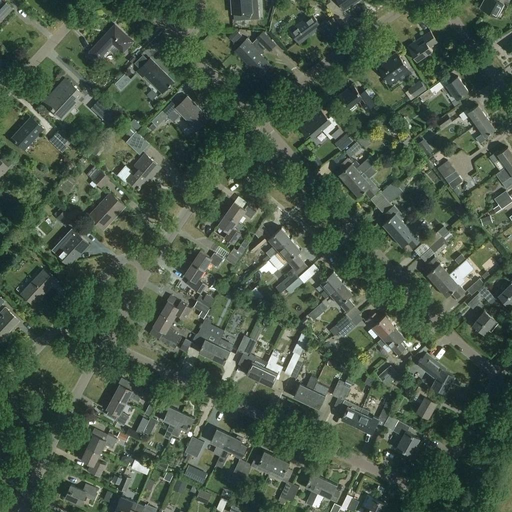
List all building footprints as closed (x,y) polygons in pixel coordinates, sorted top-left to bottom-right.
[(6,2),(3,0),(0,0),(0,23),(13,9),(6,2)] [(232,0),(233,13),(236,13),(236,19),(259,18),(258,0),(232,0)] [(359,0),(337,0),(344,10),(359,0)] [(496,0),(484,0),(480,8),(497,17),(506,1),(509,3),(510,0),(496,0)] [(321,26),(312,14),(290,31),(299,43),(321,26)] [(134,41),(115,24),(89,52),(92,55),(90,57),(98,64),(104,58),(102,55),(113,43),(123,52),(134,41)] [(237,30),(229,37),(236,43),(243,36),(237,30)] [(431,47),(438,42),(431,31),(408,47),(418,62),(433,51),(431,47)] [(265,34),(261,34),(258,38),(253,43),(249,39),(236,51),(260,76),(271,65),(260,55),(267,48),(270,51),(276,45),(265,34)] [(412,74),(408,70),(397,54),(379,67),(390,82),(398,77),(401,82),(412,74)] [(174,82),(150,58),(137,71),(143,77),(145,75),(163,93),(174,82)] [(132,79),(126,73),(115,83),(121,90),(132,79)] [(468,91),(458,77),(447,85),(447,86),(442,89),(446,95),(451,91),(457,99),(468,91)] [(86,97),(65,78),(44,102),(62,119),(74,106),(76,108),(86,97)] [(408,89),(415,97),(426,89),(420,80),(408,89)] [(376,105),(374,101),(365,90),(361,94),(354,85),(339,96),(348,108),(358,101),(365,109),(367,112),(376,105)] [(424,101),(434,94),(429,89),(420,96),(424,101)] [(209,117),(188,96),(176,108),(197,129),(209,117)] [(106,122),(115,112),(100,98),(91,108),(106,122)] [(470,115),(477,124),(487,117),(478,105),(469,111),(468,109),(459,115),(463,120),(465,119),(465,118),(470,115)] [(321,110),(303,125),(300,128),(307,137),(311,134),(314,137),(323,130),(326,134),(329,132),(335,139),(343,133),(337,125),(335,127),(331,122),(321,110)] [(157,126),(168,116),(163,111),(152,121),(157,126)] [(442,128),(452,120),(448,115),(438,122),(442,128)] [(407,120),(405,116),(399,120),(402,124),(407,120)] [(487,117),(477,124),(483,133),(478,137),(478,136),(476,138),(480,144),(488,138),(487,135),(495,129),(487,117)] [(24,149),(43,129),(31,118),(12,138),(24,149)] [(131,123),(126,129),(132,134),(127,140),(141,151),(151,141),(137,129),(131,123)] [(54,135),(56,136),(51,141),(59,149),(69,139),(58,130),(54,135)] [(400,138),(403,142),(410,136),(406,132),(400,138)] [(347,133),(339,140),(345,148),(354,141),(347,133)] [(345,151),(350,157),(362,147),(364,149),(370,143),(363,135),(345,151)] [(433,150),(429,144),(424,139),(418,144),(427,155),(433,150)] [(500,157),(506,166),(511,162),(511,152),(508,147),(499,153),(498,151),(489,157),(493,163),(495,161),(500,157)] [(126,182),(128,180),(140,189),(153,174),(154,176),(161,167),(145,153),(138,162),(140,163),(133,171),(126,165),(117,175),(126,182)] [(4,155),(0,158),(0,177),(8,168),(10,170),(14,165),(4,155)] [(339,175),(349,186),(372,165),(372,166),(375,162),(370,157),(357,168),(348,158),(340,165),(344,170),(339,175)] [(437,168),(441,173),(452,166),(448,160),(437,168)] [(511,162),(506,166),(496,174),(506,189),(511,184),(511,162)] [(372,165),(349,186),(359,197),(365,191),(370,198),(379,190),(369,178),(377,171),(372,166),(372,165)] [(89,174),(93,178),(92,179),(102,188),(111,178),(101,169),(97,166),(89,174)] [(441,173),(445,179),(456,171),(452,166),(441,173)] [(445,179),(449,183),(459,176),(456,171),(445,179)] [(459,176),(449,183),(453,189),(463,181),(459,176)] [(381,192),(385,197),(386,197),(398,186),(394,181),(381,192)] [(398,186),(386,197),(390,202),(403,191),(398,186)] [(495,199),(498,204),(510,196),(506,191),(495,199)] [(126,206),(111,192),(89,216),(95,221),(104,229),(126,206)] [(511,198),(510,196),(498,204),(499,205),(493,209),(496,213),(511,201),(511,198)] [(259,208),(265,212),(270,206),(263,201),(259,208)] [(227,213),(238,221),(244,213),(251,218),(257,210),(249,204),(245,209),(235,202),(227,213)] [(391,203),(388,205),(391,208),(384,214),(389,219),(383,224),(393,235),(406,224),(402,219),(405,217),(394,205),(394,206),(391,203)] [(460,205),(455,209),(461,216),(467,212),(460,205)] [(66,226),(75,216),(66,208),(57,218),(66,226)] [(238,221),(227,213),(227,214),(225,212),(221,218),(223,219),(219,225),(229,232),(226,237),(234,243),(240,234),(233,229),(238,221)] [(487,217),(480,219),(482,226),(489,224),(487,217)] [(421,241),(416,235),(406,224),(393,235),(402,247),(407,242),(413,248),(421,241)] [(4,226),(0,230),(5,236),(9,231),(4,226)] [(425,242),(430,247),(448,231),(444,226),(425,242)] [(72,228),(52,249),(57,254),(69,265),(78,256),(79,257),(90,244),(77,232),(72,228)] [(271,257),(279,250),(292,239),(282,228),(269,239),(274,245),(266,252),(271,257)] [(430,247),(429,248),(434,252),(452,236),(448,231),(430,247)] [(263,236),(250,248),(254,252),(267,241),(265,237),(263,236)] [(299,277),(309,268),(302,260),(297,254),(301,250),(292,239),(279,250),(293,267),(292,269),(294,271),(282,283),(286,288),(299,277)] [(234,247),(231,252),(239,258),(246,248),(241,245),(237,250),(234,247)] [(201,251),(193,262),(205,270),(210,262),(218,267),(223,259),(214,253),(211,258),(201,251)] [(239,258),(231,252),(226,259),(234,265),(239,258)] [(462,262),(468,256),(464,252),(458,258),(462,262)] [(435,257),(427,264),(432,270),(427,274),(437,286),(450,274),(435,257)] [(447,297),(451,292),(457,299),(465,292),(461,287),(466,283),(463,280),(475,269),(476,271),(476,270),(466,259),(450,274),(437,286),(447,297)] [(205,270),(193,262),(185,274),(195,281),(192,286),(201,292),(207,284),(199,278),(205,270)] [(55,282),(43,270),(20,294),(32,304),(40,295),(41,297),(55,282)] [(321,283),(330,294),(343,283),(334,271),(321,283)] [(482,276),(486,280),(491,276),(490,275),(487,272),(482,276)] [(303,281),(299,277),(286,288),(290,293),(303,281)] [(483,282),(479,278),(467,290),(472,295),(477,290),(478,291),(483,285),(485,284),(483,282)] [(343,283),(330,294),(346,312),(354,304),(349,298),(353,294),(343,283)] [(495,292),(498,295),(509,306),(511,303),(511,284),(511,283),(505,289),(502,286),(495,292)] [(266,295),(266,294),(258,285),(251,291),(259,300),(265,295),(266,295)] [(479,292),(484,297),(491,304),(499,297),(495,292),(493,295),(483,285),(478,291),(479,292)] [(484,297),(479,292),(467,305),(472,310),(484,297)] [(207,294),(205,297),(203,295),(199,301),(209,307),(213,302),(215,299),(207,294)] [(325,299),(311,312),(317,318),(331,305),(325,299)] [(169,300),(161,313),(173,320),(178,313),(186,318),(193,306),(182,300),(178,306),(169,300)] [(194,307),(197,309),(206,314),(207,314),(210,308),(197,301),(194,307)] [(0,340),(19,321),(4,307),(0,311),(0,315),(1,316),(0,317),(0,340)] [(497,322),(484,311),(473,324),(485,334),(488,330),(490,331),(497,322)] [(173,320),(161,313),(154,325),(164,331),(160,338),(176,348),(183,336),(169,328),(173,320)] [(373,327),(382,338),(396,326),(386,315),(381,320),(375,313),(367,320),(373,327)] [(207,315),(202,331),(209,333),(214,317),(207,315)] [(334,326),(339,332),(351,321),(346,315),(334,326)] [(351,321),(339,332),(343,337),(356,325),(351,321)] [(396,326),(382,338),(378,342),(382,347),(387,343),(398,355),(406,348),(401,342),(406,337),(396,326)] [(251,353),(257,340),(245,335),(237,350),(243,353),(249,356),(251,353)] [(199,352),(212,358),(218,344),(206,338),(199,352)] [(186,352),(192,342),(186,339),(180,348),(186,352)] [(218,344),(212,358),(224,364),(231,350),(218,344)] [(279,357),(281,352),(274,349),(272,354),(268,362),(266,366),(259,380),(272,386),(278,373),(280,373),(283,366),(276,363),(279,357)] [(372,356),(368,351),(363,355),(368,360),(372,356)] [(247,363),(251,365),(246,374),(259,380),(266,366),(268,362),(259,357),(251,353),(249,356),(243,353),(238,363),(245,367),(247,363)] [(418,363),(424,367),(437,378),(433,386),(433,387),(431,391),(437,395),(439,390),(445,393),(455,376),(444,370),(445,369),(426,354),(418,363)] [(285,373),(290,375),(298,360),(292,357),(285,373)] [(298,360),(290,375),(297,378),(304,363),(298,360)] [(391,365),(378,376),(385,384),(387,385),(399,375),(395,371),(395,370),(391,365)] [(307,403),(313,389),(318,379),(311,375),(306,386),(301,383),(294,397),(307,403)] [(332,395),(338,398),(345,382),(339,380),(332,395)] [(345,382),(338,398),(344,401),(351,385),(345,382)] [(130,389),(120,383),(113,396),(126,403),(130,396),(137,400),(144,389),(133,383),(130,389)] [(429,392),(419,386),(414,395),(423,400),(417,411),(429,418),(437,403),(426,397),(429,392)] [(313,389),(307,403),(320,409),(326,395),(313,389)] [(126,403),(113,396),(106,408),(109,410),(106,415),(124,425),(129,416),(121,411),(126,403)] [(345,399),(344,401),(340,411),(345,413),(342,419),(354,425),(362,408),(345,399)] [(385,420),(392,405),(386,402),(379,417),(385,420)] [(151,416),(155,407),(150,404),(145,413),(151,416)] [(163,419),(170,423),(164,436),(170,439),(176,426),(182,412),(169,406),(163,419)] [(373,417),(368,415),(370,411),(363,408),(362,408),(354,425),(372,433),(379,419),(373,416),(373,417)] [(182,412),(176,426),(188,431),(195,418),(182,412)] [(384,425),(393,430),(403,436),(397,447),(411,455),(420,439),(407,431),(410,426),(398,420),(390,415),(384,425)] [(157,420),(151,417),(144,432),(150,435),(157,420)] [(139,440),(142,434),(130,427),(126,434),(139,440)] [(214,453),(219,455),(230,434),(217,428),(211,442),(217,445),(214,453)] [(120,432),(117,437),(127,442),(129,437),(120,432)] [(87,447),(100,453),(104,444),(112,448),(117,438),(107,433),(104,439),(93,433),(87,447)] [(236,437),(230,434),(219,455),(227,459),(230,451),(236,454),(242,457),(247,446),(241,443),(243,439),(237,436),(236,437)] [(191,454),(198,439),(193,436),(186,451),(191,454)] [(198,439),(191,454),(198,457),(205,442),(198,439)] [(96,461),(100,453),(87,447),(81,459),(93,465),(90,470),(100,474),(104,465),(96,461)] [(257,454),(252,464),(251,465),(252,465),(269,474),(277,456),(265,450),(262,456),(257,454)] [(123,456),(121,461),(128,464),(131,457),(127,455),(123,456)] [(269,474),(287,482),(287,481),(292,471),(287,468),(290,462),(277,456),(269,474)] [(132,468),(140,471),(144,462),(136,458),(132,468)] [(233,474),(239,476),(246,461),(240,459),(233,474)] [(157,466),(164,470),(166,465),(159,461),(157,466)] [(251,465),(252,464),(246,461),(239,476),(245,479),(252,465),(251,465)] [(166,477),(173,480),(176,472),(169,469),(166,477)] [(199,469),(193,480),(203,484),(208,473),(199,469)] [(306,487),(312,490),(307,502),(313,505),(318,493),(325,479),(312,473),(306,487)] [(113,481),(120,484),(122,478),(115,475),(113,481)] [(124,475),(122,478),(120,484),(118,488),(126,492),(132,478),(124,475)] [(151,490),(155,481),(149,479),(145,488),(151,490)] [(187,483),(178,479),(174,488),(184,491),(187,483)] [(324,496),(331,499),(336,501),(340,493),(335,491),(338,485),(325,479),(318,493),(313,505),(319,507),(324,496)] [(287,481),(287,482),(281,496),(286,499),(293,484),(287,481)] [(98,489),(85,484),(83,489),(71,484),(65,497),(82,504),(85,496),(93,500),(98,489)] [(300,486),(293,484),(286,499),(292,502),(300,486)] [(379,485),(376,491),(382,494),(385,488),(379,485)] [(200,489),(196,500),(208,504),(212,494),(200,489)] [(114,492),(108,490),(104,499),(110,502),(114,492)] [(346,511),(353,497),(348,494),(342,506),(341,506),(340,508),(346,511)] [(226,508),(230,498),(223,495),(220,506),(226,508)] [(382,511),(386,504),(367,495),(362,506),(368,508),(365,511),(382,511)] [(120,511),(133,511),(138,503),(121,496),(117,507),(122,509),(120,511)] [(232,510),(236,511),(243,511),(245,507),(236,502),(232,510)] [(152,511),(154,510),(145,506),(138,503),(133,511),(152,511)] [(338,511),(340,508),(341,506),(335,503),(330,511),(338,511)]
